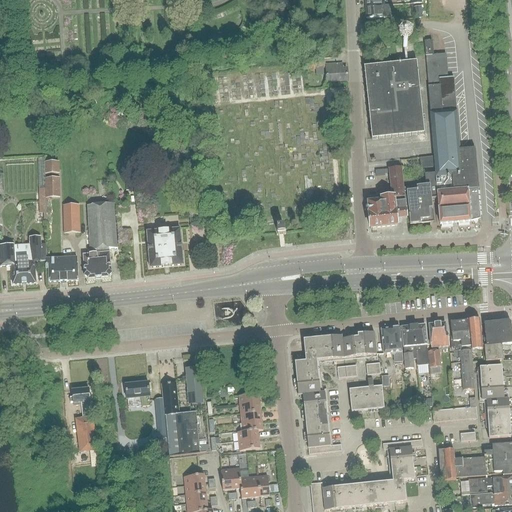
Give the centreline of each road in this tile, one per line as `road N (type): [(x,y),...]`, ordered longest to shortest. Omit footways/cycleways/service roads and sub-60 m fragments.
road 1 (tertiary): [(0,312),(271,280)]
road 2 (unclassified): [(361,245),(350,0)]
road 3 (unclassified): [(58,354),(277,332)]
road 4 (unclassified): [(277,332),(472,311)]
road 5 (tertiary): [(511,258),(362,264)]
road 6 (tertiary): [(363,282),(511,277)]
road 7 (unclassified): [(292,468),(277,332)]
road 8 (secondary): [(504,0),(511,134)]
road 9 (unclassified): [(485,235),(361,245)]
